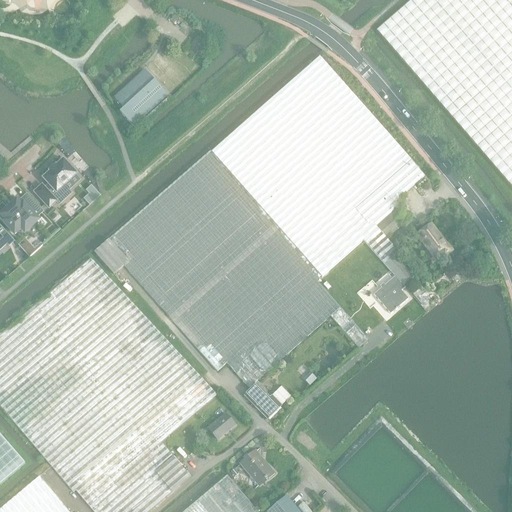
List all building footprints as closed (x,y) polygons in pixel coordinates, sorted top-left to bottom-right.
[(174,17),(170,21),(174,24),(179,18),(175,15),(174,17)] [(397,208),(400,206),(395,202),(424,177),(320,58),(268,104),(212,153),(211,151),(108,241),(128,263),(124,267),(218,372),(228,364),(249,389),(330,317),(359,349),(369,340),(316,281),(363,241),(385,265),(395,256),(399,252),(388,239),(377,227),(397,208)] [(120,112),(133,127),(168,95),(155,81),(149,86),(140,76),(115,98),(124,108),(120,112)] [(42,185),(34,193),(48,208),(56,202),(59,205),(72,194),(65,186),(77,175),(76,174),(77,172),(72,167),(71,168),(64,160),(57,167),(56,166),(49,172),(50,173),(43,179),(48,185),(44,188),(42,185)] [(10,209),(3,215),(8,219),(5,222),(12,230),(11,231),(15,235),(16,234),(15,233),(22,227),(23,228),(24,228),(25,230),(33,223),(34,223),(32,221),(37,217),(41,213),(40,214),(37,211),(38,210),(27,197),(19,205),(17,203),(17,202),(16,201),(15,202),(16,203),(13,206),(13,205),(12,206),(11,205),(10,206),(12,207),(10,208),(9,207),(9,208),(10,209)] [(377,227),(388,239),(408,221),(397,208),(377,227)] [(452,253),(432,225),(416,237),(421,244),(422,243),(433,258),(440,252),(445,258),(452,253)] [(0,250),(7,244),(9,247),(14,242),(5,231),(0,235),(0,250)] [(26,241),(19,247),(30,258),(36,252),(26,241)] [(108,241),(94,253),(97,255),(106,266),(114,275),(124,267),(128,263),(108,241)] [(395,256),(385,265),(395,277),(404,287),(414,278),(395,256)] [(174,457),(162,443),(217,396),(90,258),(0,334),(0,406),(73,492),(76,491),(93,511),(150,511),(172,493),(155,473),(174,457)] [(452,273),(452,277),(454,281),(458,280),(461,278),(461,274),(458,271),(455,271),(452,273)] [(382,288),(374,295),(379,301),(391,315),(408,300),(401,292),(405,288),(404,287),(395,277),(385,286),(383,284),(380,287),(382,288)] [(419,289),(413,295),(422,305),(424,306),(427,306),(429,304),(429,302),(428,300),(426,298),(429,295),(425,290),(422,292),(419,289)] [(267,420),(281,407),(281,406),(291,397),(281,388),(270,399),(257,385),(251,391),(245,397),(267,420)] [(235,426),(225,414),(207,429),(217,441),(235,426)] [(0,511),(0,486),(26,465),(0,434),(0,511)] [(269,480),(275,475),(271,470),(270,470),(255,453),(241,464),(259,486),(268,479),(269,480)] [(172,493),(191,478),(174,457),(155,473),(172,493)] [(229,472),(234,478),(240,474),(234,467),(229,472)] [(1,508),(0,509),(0,511),(68,511),(65,508),(40,480),(39,477),(1,508)] [(257,511),(227,477),(184,511),(257,511)] [(298,511),(286,497),(268,511),(298,511)]
